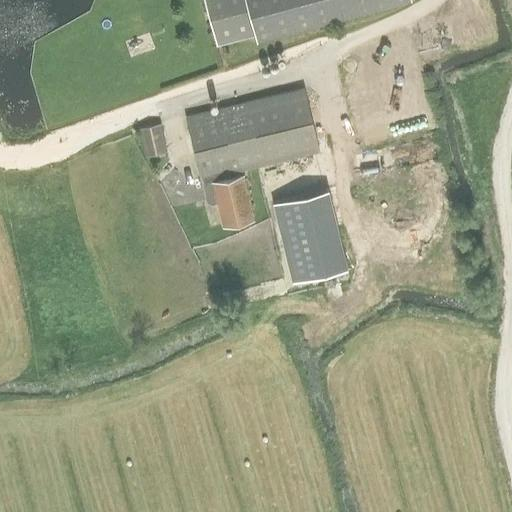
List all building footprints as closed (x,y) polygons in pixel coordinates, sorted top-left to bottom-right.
[(340,15),(334,0),(206,0),(217,44),(259,33),(260,41),(340,15)] [(280,68),(281,70),(282,71),(283,71),(285,71),(286,71),(287,70),(288,69),(289,68),(289,67),(288,65),(288,64),(287,63),(285,63),(284,63),(282,63),(281,64),(280,65),(280,67),(280,68)] [(272,72),(272,73),(273,74),(275,75),(276,75),(278,75),(279,74),(280,73),(280,72),(281,70),(280,69),(279,68),(278,67),(277,67),(275,66),(274,67),(273,68),(272,69),(272,70),(272,72)] [(263,75),(264,77),(265,78),(266,78),(268,79),(269,78),(270,78),(271,77),(272,75),(272,74),(271,73),(271,71),(270,70),(268,70),(267,70),(265,70),(264,71),(263,73),(263,74),(263,75)] [(186,116),(202,183),(203,183),(207,199),(211,202),(217,200),(223,223),(253,216),(243,173),(231,176),(230,172),(319,150),(303,87),(186,116)] [(147,157),(167,152),(160,125),(140,129),(147,157)] [(373,192),(370,199),(370,204),(370,210),(370,215),(372,219),(375,224),(381,230),(386,232),(391,234),(399,236),(406,235),(414,231),(421,226),(427,218),(428,212),(428,206),(427,198),(424,192),(420,187),(415,183),(408,180),(401,178),(394,178),(387,180),(382,183),(377,187),(373,192)] [(290,197),(272,201),(292,279),(347,265),(344,254),(326,187),(290,197)]
